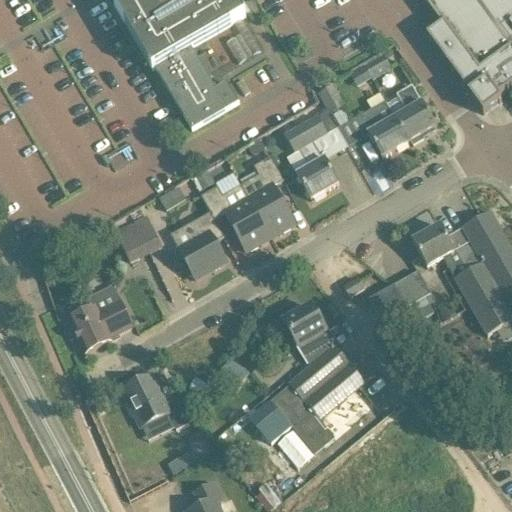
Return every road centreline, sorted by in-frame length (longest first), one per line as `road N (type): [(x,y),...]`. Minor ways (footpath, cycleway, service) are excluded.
road 1 (residential): [(96,374),(490,150)]
road 2 (primary): [(94,511),(0,337)]
road 3 (residential): [(490,150),(387,0)]
